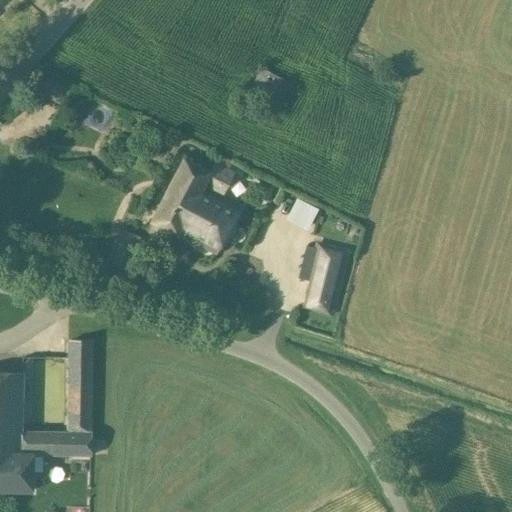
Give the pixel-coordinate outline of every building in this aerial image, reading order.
[(283,98),(289,77),(261,69),(255,90),(283,98)] [(150,224),(180,239),(216,258),(243,207),(223,197),(235,172),(228,169),(232,162),(218,155),(209,172),(183,159),(150,224)] [(297,198),(287,219),(308,229),(319,209),(297,198)] [(334,317),(351,249),(319,241),(302,309),(334,317)] [(0,373),(0,491),(31,492),(31,457),(67,457),(67,433),(21,433),(23,374),(0,373)]
